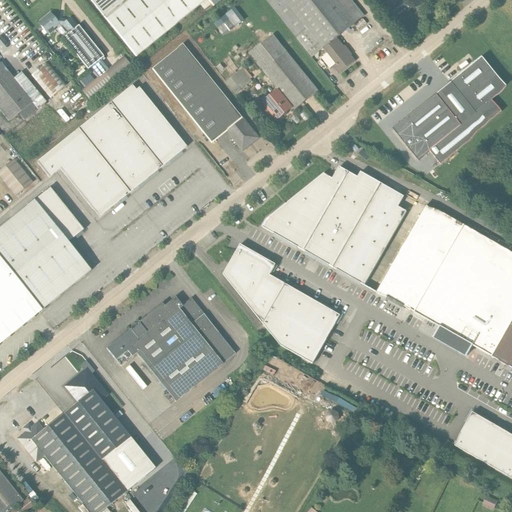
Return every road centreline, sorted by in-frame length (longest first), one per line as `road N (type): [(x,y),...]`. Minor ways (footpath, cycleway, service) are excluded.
road 1 (unclassified): [(486,0),(0,390)]
road 2 (unknown): [(114,256),(106,234),(111,222),(173,169),(194,159),(215,181)]
road 3 (unknown): [(3,387),(15,404),(12,447),(75,511)]
road 4 (unknown): [(114,256),(215,181)]
